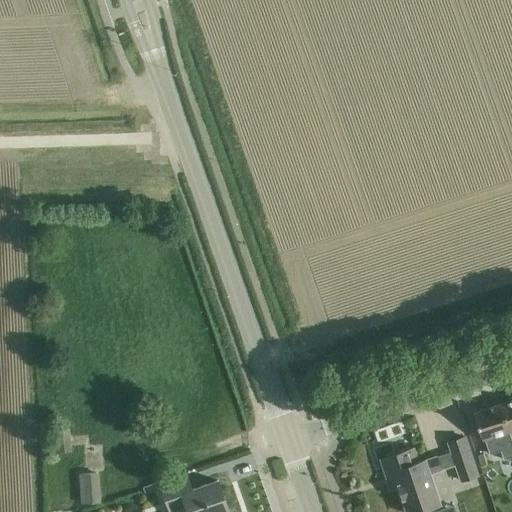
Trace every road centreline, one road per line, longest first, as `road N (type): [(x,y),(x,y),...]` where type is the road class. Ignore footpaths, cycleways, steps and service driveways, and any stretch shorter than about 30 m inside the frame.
road 1 (secondary): [(289,440),(158,59)]
road 2 (residential): [(289,440),(511,369)]
